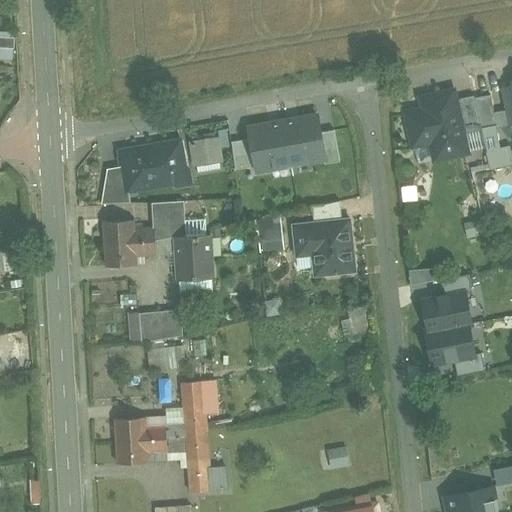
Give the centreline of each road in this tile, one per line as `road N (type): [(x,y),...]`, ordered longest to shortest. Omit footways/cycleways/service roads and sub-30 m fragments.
road 1 (residential): [(366,82),(414,511)]
road 2 (tertiary): [(50,139),(71,511)]
road 3 (residential): [(50,139),(366,82)]
road 4 (residential): [(366,82),(511,55)]
road 5 (tertiary): [(42,0),(50,139)]
